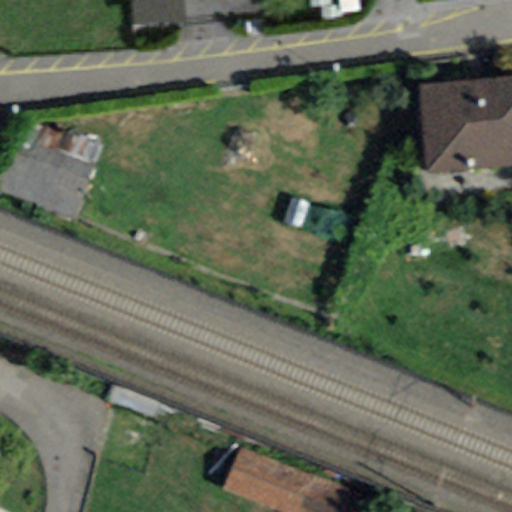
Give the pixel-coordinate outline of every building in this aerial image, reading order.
[(182,25),(180,0),(129,0),(131,28),(182,25)] [(425,175),(511,165),(511,77),(416,88),(425,175)] [(102,148),(33,123),(0,184),(0,192),(73,222),(102,148)] [(311,206),(292,200),(285,228),(304,233),(311,206)] [(375,511),(380,502),(240,449),(224,491),(279,511),(375,511)]
